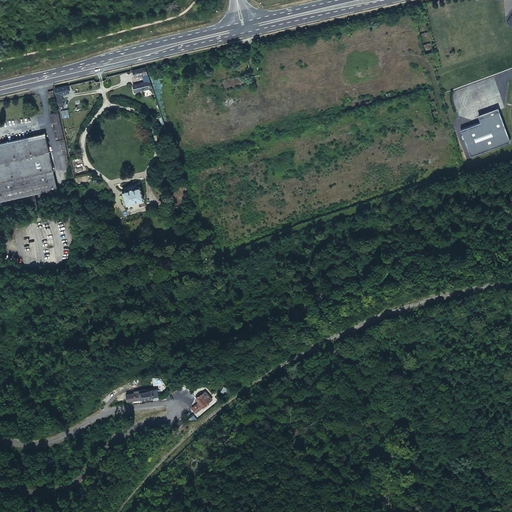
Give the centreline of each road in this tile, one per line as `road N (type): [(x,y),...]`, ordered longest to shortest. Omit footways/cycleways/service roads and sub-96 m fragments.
road 1 (tertiary): [(0,440),(42,445),(118,410),(176,410),(136,427),(55,494),(0,491)]
road 2 (secondary): [(243,28),(0,88)]
road 3 (secondary): [(368,0),(243,28)]
